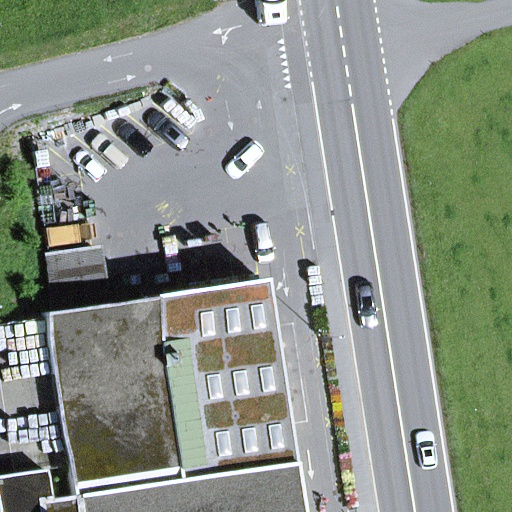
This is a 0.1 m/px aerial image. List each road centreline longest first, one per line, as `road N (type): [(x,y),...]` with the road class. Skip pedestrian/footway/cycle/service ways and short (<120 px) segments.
road 1 (primary): [(336,0),(416,511)]
road 2 (residential): [(0,94),(328,0)]
